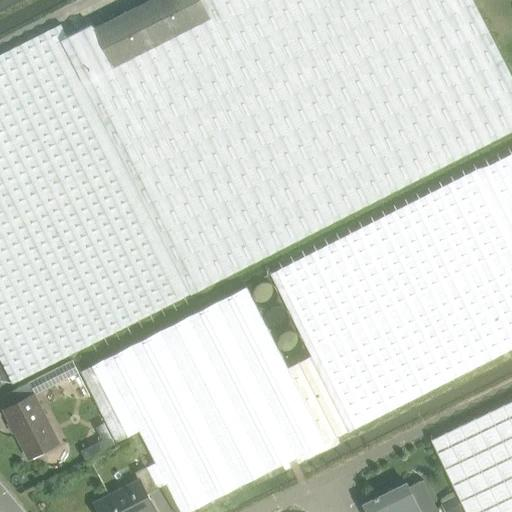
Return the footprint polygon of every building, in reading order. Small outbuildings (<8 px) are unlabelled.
[(60,24),(0,54),(0,359),(12,384),(75,352),(511,130),(511,79),(471,0),(199,0),(209,20),(111,68),(92,28),(90,25),(66,37),(61,25),(60,24)] [(148,0),(92,28),(111,68),(209,20),(199,0),(148,0)] [(310,356),(349,432),(349,433),(511,350),(511,154),(483,170),(478,170),(270,276),(310,356)] [(146,469),(157,489),(165,485),(177,511),(191,511),(324,444),(324,443),(286,368),(246,289),(79,372),(115,444),(138,431),(154,464),(146,469)] [(310,356),(286,368),(324,443),(349,432),(310,356)] [(73,359),(27,382),(33,395),(80,372),(73,359)] [(28,460),(59,444),(33,395),(3,411),(28,460)] [(511,511),(511,398),(430,438),(465,511),(511,511)] [(157,489),(146,469),(134,475),(137,482),(93,504),(97,511),(151,511),(154,511),(145,495),(157,489)] [(406,484),(362,506),(365,511),(437,511),(422,480),(408,487),(406,484)] [(455,497),(440,505),(444,511),(462,511),(463,511),(455,497)]
